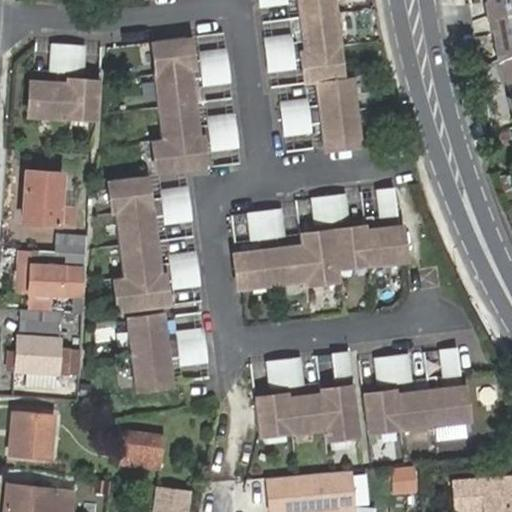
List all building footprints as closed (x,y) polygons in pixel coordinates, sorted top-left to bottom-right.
[(334,47),(341,46),(336,0),(261,0),(262,6),(288,3),(287,0),(297,0),(303,41),(293,42),(292,33),(267,37),(271,70),(296,67),(295,59),(305,57),(308,81),(315,80),(319,105),(310,106),(308,97),(282,100),(286,134),(313,132),(311,123),(321,121),(325,145),(363,139),(355,75),(345,76),(337,76),(334,47)] [(511,0),(484,0),(487,15),(511,7),(511,0)] [(511,7),(487,15),(489,30),(492,29),(497,59),(511,52),(511,7)] [(240,147),(236,113),(210,116),(212,125),(201,126),(195,76),(205,74),(205,85),(231,81),(227,48),(202,51),(203,58),(192,59),(189,35),(156,39),(160,73),(155,73),(164,140),(157,141),(161,172),(207,167),(203,142),(213,141),(214,150),(240,147)] [(65,113),(97,115),(99,82),(77,81),(78,71),(84,72),(86,45),(52,44),(49,69),(57,71),(56,80),(34,78),(31,117),(65,120),(65,113)] [(345,76),(341,46),(334,47),(337,76),(345,76)] [(511,52),(497,59),(511,94),(507,95),(511,108),(511,52)] [(30,172),(27,223),(77,226),(78,210),(66,209),(68,175),(30,172)] [(117,281),(122,311),(168,305),(164,281),(177,279),(179,287),(202,284),(197,250),(174,254),(175,263),(160,264),(153,217),(167,214),(168,221),(191,218),(186,185),(163,189),(165,198),(150,200),(147,175),(115,179),(120,213),(113,214),(123,280),(117,281)] [(396,188),(378,189),(382,214),(398,212),(396,188)] [(370,260),(372,266),(405,261),(401,222),(374,226),(373,217),(365,217),(367,227),(343,229),(342,219),(350,218),(347,194),(314,198),(316,222),(326,221),(327,232),(302,234),(302,242),(279,245),(278,234),(287,233),(284,209),(249,212),(251,237),(262,236),(263,247),(237,250),(241,288),(341,276),(340,270),(340,263),(370,260)] [(55,250),(81,250),(81,234),(56,233),(55,250)] [(30,250),(19,250),(19,265),(29,264),(30,250)] [(36,291),(81,290),(81,250),(55,250),(38,250),(36,264),(29,264),(19,265),(19,291),(36,291)] [(38,250),(30,250),(29,264),(36,264),(38,250)] [(340,270),(372,266),(370,260),(340,263),(340,270)] [(35,310),(80,310),(81,290),(36,291),(35,310)] [(137,386),(174,381),(172,357),(182,356),(184,365),(208,362),(204,328),(179,330),(180,340),(169,341),(166,317),(128,322),(137,386)] [(19,370),(80,372),(81,349),(64,347),(64,339),(61,338),(62,323),(30,323),(29,337),(21,337),(20,356),(17,356),(16,367),(19,368),(19,370)] [(459,346),(442,348),(444,374),(462,372),(459,346)] [(258,400),(261,432),(293,426),(294,431),(327,427),(327,435),(361,431),(351,350),(334,352),(336,377),(345,376),(346,387),(297,393),(296,382),(304,381),(302,357),(267,361),(271,385),(280,384),(281,396),(258,400)] [(365,395),(369,428),(403,424),(403,429),(469,422),(463,382),(438,385),(437,376),(428,378),(430,387),(405,389),(403,380),(413,379),(410,352),(377,356),(380,384),(388,382),(390,391),(365,395)] [(16,411),(13,454),(52,456),(54,413),(16,411)] [(167,437),(132,432),(129,458),(164,462),(167,437)] [(129,458),(128,467),(162,472),(164,462),(129,458)] [(412,469),(392,470),(394,493),(414,491),(412,469)] [(265,477),(268,511),(281,511),(319,509),(319,511),(334,511),(353,510),(353,505),(350,476),(349,470),(265,477)] [(350,476),(353,505),(367,504),(365,474),(350,476)] [(89,476),(87,490),(108,494),(111,481),(89,476)] [(450,482),(452,511),(501,511),(511,511),(511,476),(477,479),(450,482)] [(7,482),(3,511),(73,511),(76,489),(7,482)] [(189,511),(192,490),(158,486),(154,511),(189,511)]
